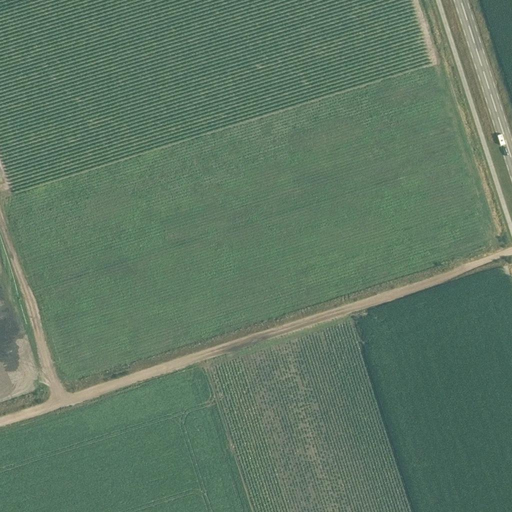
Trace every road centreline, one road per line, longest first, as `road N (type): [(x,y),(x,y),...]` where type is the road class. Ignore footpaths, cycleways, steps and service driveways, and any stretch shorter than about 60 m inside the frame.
road 1 (track): [(0,417),(511,251)]
road 2 (track): [(57,398),(0,216)]
road 3 (secondary): [(511,162),(459,0)]
